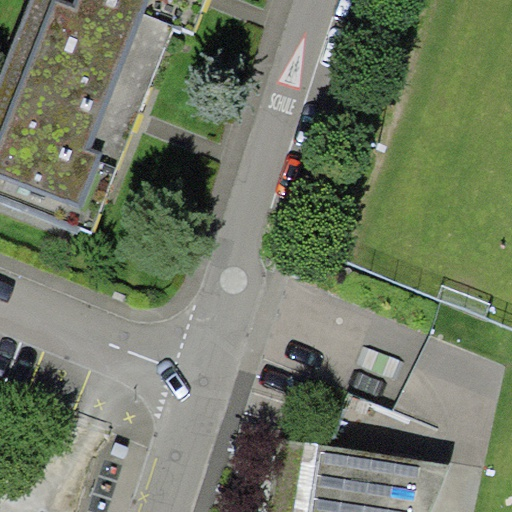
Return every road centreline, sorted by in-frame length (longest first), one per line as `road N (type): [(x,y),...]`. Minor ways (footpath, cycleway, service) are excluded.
road 1 (residential): [(204,373),(252,201),(327,0)]
road 2 (residential): [(0,294),(204,373)]
road 3 (residential): [(164,511),(204,373)]
